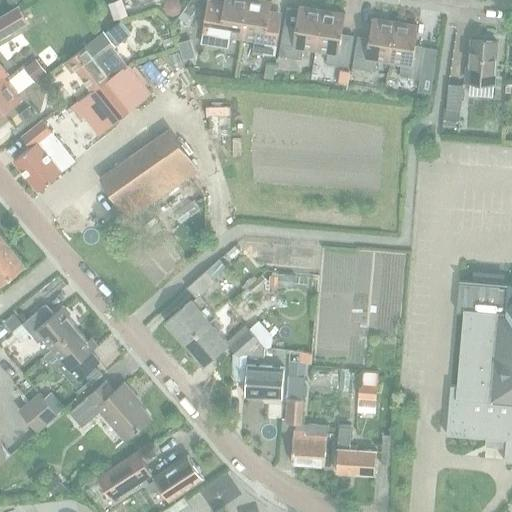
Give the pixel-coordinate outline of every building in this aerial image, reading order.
[(194,0),(189,0),(183,11),(191,16),(200,3),(194,0)] [(230,36),(242,38),(248,0),(224,0),(224,2),(219,1),(217,13),(206,11),(201,43),(228,47),(230,36)] [(262,0),(248,0),(242,38),(254,40),(253,51),(275,55),(280,23),(268,21),(271,1),(262,0)] [(18,6),(0,16),(0,37),(27,22),(18,6)] [(316,50),(322,10),(299,6),(296,26),(284,24),(279,55),(301,59),(303,48),(316,50)] [(345,13),(322,10),(316,50),(328,52),(326,63),(348,67),(354,35),(342,33),(345,13)] [(389,61),(395,22),(373,18),(369,38),(357,36),(352,67),(375,71),(377,59),(389,61)] [(418,25),(395,22),(389,61),(401,63),(399,75),(422,79),(427,47),(415,45),(418,25)] [(124,61),(113,47),(116,45),(104,31),(74,54),(67,60),(75,69),(89,88),(124,61)] [(191,37),(179,41),(184,58),(196,55),(191,37)] [(494,83),(497,41),(471,39),(468,81),(494,83)] [(128,66),(124,61),(89,88),(93,92),(79,103),(77,101),(72,105),(81,116),(86,112),(102,132),(150,94),(127,66),(128,66)] [(0,114),(21,98),(3,76),(7,73),(0,64),(0,114)] [(461,109),(463,85),(449,83),(447,108),(461,109)] [(14,159),(38,190),(62,170),(75,160),(43,119),(22,136),(31,146),(14,159)] [(129,219),(198,170),(169,128),(100,177),(129,219)] [(0,286),(25,266),(0,234),(0,286)] [(318,261),(319,245),(279,241),(278,257),(318,261)] [(198,296),(217,280),(207,269),(189,285),(198,296)] [(253,282),(247,287),(252,293),(267,280),(262,274),(253,282)] [(511,282),(503,282),(503,287),(499,287),(499,286),(473,284),(473,283),(459,282),(457,311),(463,312),(457,385),(451,384),(446,434),(506,439),(504,461),(511,461),(511,282)] [(166,321),(185,343),(215,316),(206,306),(201,310),(192,299),(166,321)] [(44,337),(53,348),(78,328),(61,308),(54,313),(45,303),(22,323),(38,342),(44,337)] [(14,313),(4,321),(12,331),(22,323),(14,313)] [(215,316),(185,343),(203,364),(229,341),(219,330),(223,326),(215,316)] [(78,328),(53,348),(62,359),(57,364),(73,383),(94,365),(96,363),(88,353),(94,347),(78,328)] [(282,398),(284,367),(247,364),(248,354),(265,357),(265,346),(249,328),(230,345),(236,353),(234,352),(232,378),(247,380),(245,395),(282,398)] [(302,423),(305,376),(289,375),(285,422),(302,423)] [(69,412),(82,426),(101,410),(125,439),(150,417),(132,396),(134,394),(124,382),(114,391),(105,381),(69,412)] [(376,398),(377,385),(359,383),(358,397),(376,398)] [(39,392),(29,401),(48,422),(58,413),(39,392)] [(37,431),(48,422),(29,401),(19,409),(37,431)] [(325,465),(329,425),(307,423),(307,431),(294,430),(292,462),(325,465)] [(375,474),(377,451),(357,450),(358,445),(350,445),(351,424),(340,423),(336,471),(375,474)] [(394,459),(395,435),(383,435),(383,458),(394,459)] [(2,444),(0,444),(0,462),(11,454),(2,444)] [(139,451),(98,477),(113,499),(153,473),(139,451)] [(170,500),(204,477),(201,472),(202,471),(199,466),(197,466),(189,455),(155,477),(156,479),(149,483),(152,488),(159,483),(170,500)] [(57,475),(46,485),(56,495),(66,485),(57,475)]
